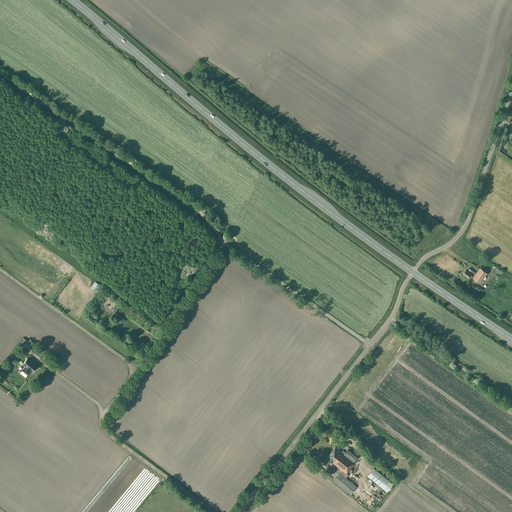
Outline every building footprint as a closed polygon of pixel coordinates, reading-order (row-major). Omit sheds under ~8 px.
[(467,270),(466,269),(463,273),(470,279),(472,276),(471,275),(472,274),(472,273),(475,275),(473,278),(480,283),(487,273),(480,268),(476,273),(469,268),(467,270)] [(117,317),(124,322),(127,317),(120,313),(121,311),(119,310),(119,309),(114,306),(110,312),(117,317)] [(36,347),(28,341),(25,345),(32,351),(36,347)] [(35,353),(41,358),(44,353),(39,349),(35,353)] [(23,363),(25,366),(22,370),(27,375),(31,370),(32,371),(37,366),(27,357),(23,363)] [(332,481),(350,495),(356,487),(346,478),(348,475),(346,473),(355,462),(354,462),(344,454),(344,453),(345,452),(342,450),(341,452),(335,446),(326,458),(327,458),(323,463),(328,467),(330,465),(331,466),(332,464),(331,463),(332,462),(341,470),(339,472),(332,481)] [(348,450),(344,454),(354,462),(357,457),(348,450)] [(367,475),(386,491),(393,484),(373,468),(367,475)] [(352,502),(360,491),(355,488),(347,498),(352,502)]
